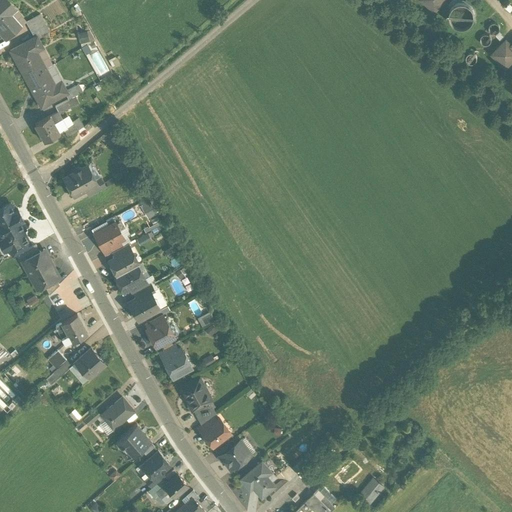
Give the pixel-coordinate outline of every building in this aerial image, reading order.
[(22,26),(5,7),(7,5),(2,0),(0,0),(0,33),(6,40),(22,26)] [(442,0),(420,0),(434,12),(441,4),(440,3),(442,0)] [(39,14),(25,22),(30,32),(44,25),(39,14)] [(44,25),(30,32),(33,39),(35,38),(36,40),(49,33),(44,25)] [(93,28),(77,33),(81,45),(90,43),(100,76),(108,73),(93,28)] [(43,69),(33,51),(40,48),(36,40),(35,38),(33,39),(10,51),(16,61),(17,60),(27,78),(43,69)] [(506,39),(492,53),(506,67),(511,60),(511,44),(506,39)] [(85,53),(91,51),(87,44),(82,46),(85,53)] [(53,88),(43,69),(27,78),(37,97),(36,98),(41,107),(65,94),(66,94),(64,91),(60,84),(53,88)] [(78,84),(64,91),(66,94),(65,94),(68,99),(82,92),(78,84)] [(58,112),(50,116),(54,124),(62,119),(58,112)] [(50,116),(35,125),(45,142),(59,133),(54,124),(50,116)] [(78,119),(72,122),(73,124),(77,130),(83,127),(78,119)] [(73,124),(64,130),(68,137),(77,130),(73,124)] [(79,168),(74,170),(74,173),(64,178),(74,195),(85,189),(96,183),(94,179),(91,173),(88,172),(86,173),(84,169),(88,167),(87,166),(82,169),(79,168)] [(94,179),(96,183),(85,189),(89,196),(105,187),(99,177),(94,179)] [(150,201),(142,206),(148,217),(156,213),(150,201)] [(14,210),(10,203),(3,207),(2,211),(0,210),(0,230),(4,238),(0,240),(0,242),(4,250),(9,247),(26,238),(22,230),(24,229),(21,222),(24,221),(17,208),(14,210)] [(115,216),(106,221),(108,226),(115,222),(118,221),(115,216)] [(108,226),(94,234),(102,249),(118,240),(123,237),(123,236),(121,237),(114,225),(116,224),(115,222),(108,226)] [(140,244),(152,238),(148,231),(136,238),(140,244)] [(26,238),(9,247),(14,257),(18,254),(31,247),(26,238)] [(118,240),(103,249),(106,255),(112,252),(122,246),(118,240)] [(122,246),(112,252),(114,257),(126,250),(127,251),(131,249),(128,243),(122,246)] [(31,247),(18,254),(21,261),(39,251),(36,245),(31,247)] [(39,251),(21,261),(34,285),(41,281),(43,285),(56,279),(57,278),(50,264),(51,264),(43,249),(39,251)] [(131,249),(127,251),(126,250),(114,257),(108,260),(116,276),(137,264),(139,263),(131,249)] [(116,276),(115,276),(123,291),(129,287),(141,280),(144,278),(137,264),(116,276)] [(141,280),(129,287),(132,293),(134,292),(148,284),(144,278),(141,280)] [(56,279),(43,285),(49,295),(59,285),(56,279)] [(148,284),(134,292),(136,297),(149,290),(150,292),(153,290),(150,284),(148,284)] [(136,297),(128,302),(138,319),(159,308),(158,307),(159,304),(156,298),(153,298),(150,292),(149,290),(136,297)] [(205,318),(208,316),(209,320),(213,318),(210,311),(199,316),(201,322),(206,320),(205,318)] [(76,314),(56,325),(66,344),(71,341),(86,333),(76,314)] [(161,314),(145,323),(148,328),(164,320),(161,314)] [(148,328),(146,329),(155,346),(171,338),(172,335),(170,332),(167,332),(166,329),(169,327),(165,320),(164,320),(148,328)] [(174,343),(160,351),(164,357),(174,352),(173,351),(177,349),(174,343)] [(177,349),(173,351),(174,352),(164,357),(163,358),(167,366),(167,367),(172,377),(182,372),(183,372),(188,369),(189,368),(190,367),(187,363),(186,364),(183,357),(185,356),(180,347),(177,349)] [(104,363),(90,348),(75,361),(89,377),(104,363)] [(66,360),(57,350),(47,359),(56,369),(66,360)] [(56,369),(53,372),(58,378),(71,365),(66,360),(56,369)] [(196,379),(180,387),(192,410),(193,410),(203,404),(207,411),(213,408),(209,401),(211,400),(206,390),(203,392),(196,379)] [(122,397),(100,414),(113,429),(134,411),(122,397)] [(203,404),(193,410),(201,424),(213,415),(216,413),(213,408),(207,411),(203,404)] [(94,410),(83,419),(89,425),(99,416),(94,410)] [(201,424),(199,426),(203,430),(217,420),(213,415),(201,424)] [(203,430),(202,431),(205,434),(207,434),(209,437),(207,439),(212,446),(230,432),(219,418),(217,420),(203,430)] [(136,424),(115,442),(120,448),(121,447),(122,448),(124,446),(132,455),(129,458),(130,459),(140,450),(150,441),(150,440),(136,424)] [(290,429),(282,428),(280,438),(289,439),(290,429)] [(150,441),(140,450),(144,454),(154,446),(150,441)] [(229,441),(216,451),(219,455),(232,445),(229,441)] [(219,455),(218,456),(219,457),(220,456),(230,469),(237,464),(240,464),(244,462),(244,459),(251,454),(250,453),(248,454),(238,441),(232,445),(219,455)] [(164,458),(157,451),(141,465),(142,466),(142,468),(145,471),(147,471),(151,476),(153,478),(161,472),(168,465),(163,458),(164,458)] [(300,458),(290,467),(296,474),(306,464),(300,458)] [(262,461),(241,479),(247,486),(250,484),(262,498),(276,486),(264,472),(269,468),(262,461)] [(172,470),(165,477),(168,481),(176,474),(172,470)] [(161,472),(153,478),(151,476),(145,481),(151,488),(165,477),(161,472)] [(168,481),(163,486),(174,498),(187,486),(177,474),(176,474),(168,481)] [(376,480),(363,496),(369,502),(383,486),(376,480)] [(336,499),(322,485),(314,493),(327,508),(331,504),(332,504),(332,503),(336,499)] [(174,498),(163,486),(156,492),(158,495),(164,502),(166,505),(174,498)] [(331,511),(327,508),(314,493),(305,501),(313,509),(315,511),(331,511)] [(158,495),(154,498),(160,505),(164,502),(158,495)] [(190,498),(174,511),(200,511),(202,511),(196,504),(190,498)] [(305,501),(294,511),(309,511),(313,509),(305,501)]
